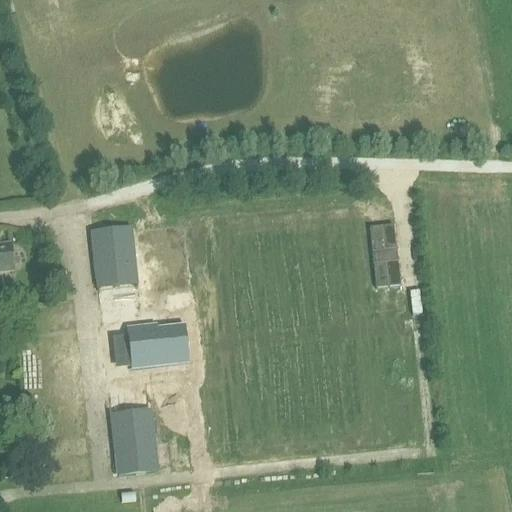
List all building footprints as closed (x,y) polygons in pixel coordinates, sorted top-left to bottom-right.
[(136,284),(130,230),(92,234),(97,288),(136,284)] [(275,241),(277,261),(290,259),(290,254),(303,252),(301,238),(275,241)] [(0,273),(13,272),(9,244),(0,245),(0,273)] [(256,343),(287,340),(286,324),(282,292),(250,295),(256,343)] [(190,327),(133,333),(136,366),(194,360),(190,327)] [(44,494),(44,511),(80,511),(87,511),(86,492),(44,494)]
